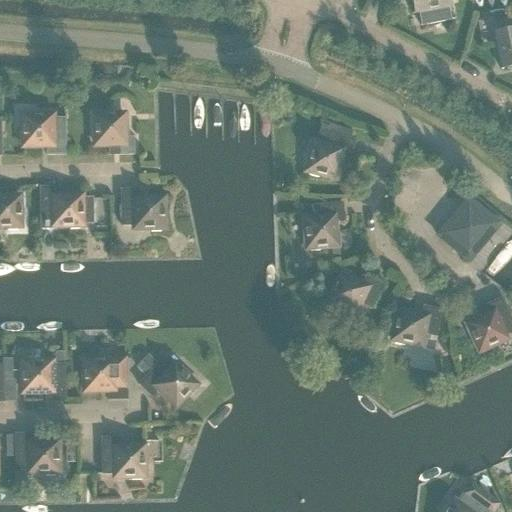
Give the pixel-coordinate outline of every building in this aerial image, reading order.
[(418,13),(420,26),(455,19),(451,0),(409,0),(412,14),(418,13)] [(511,27),(493,31),(501,71),(511,69),(511,27)] [(96,113),(97,115),(94,115),(94,118),(91,118),(91,129),(94,129),(94,146),(118,145),(118,155),(133,155),(133,136),(124,136),(124,115),(107,115),(107,112),(96,113)] [(25,114),(25,117),(22,117),(22,119),(19,119),(19,130),(22,130),(22,147),(46,146),(46,155),(65,155),(64,119),(52,119),(52,116),(35,116),(35,114),(25,114)] [(350,133),(322,121),(316,143),(313,143),(309,159),(307,158),(304,168),(307,169),(306,172),(309,172),(308,175),(318,178),(319,175),(335,179),(341,156),(350,159),(354,141),(349,139),(350,133)] [(39,188),(40,227),(52,226),(52,227),(69,226),(69,229),(79,229),(79,226),(82,226),(82,224),(93,224),(93,197),(82,197),(82,196),(58,196),(58,187),(39,188)] [(150,232),(161,232),(161,229),(163,229),(163,226),(166,226),(166,215),(163,215),(163,199),(139,199),(139,190),(120,190),(121,226),(133,226),(133,229),(150,229),(150,232)] [(0,227),(7,227),(7,230),(17,230),(17,227),(20,227),(20,224),(23,224),(23,214),(20,214),(19,197),(0,197),(0,227)] [(437,236),(468,261),(498,225),(467,200),(437,236)] [(320,251),(319,248),(331,247),(336,246),(334,223),(343,222),(342,204),(306,207),(307,219),(304,219),(305,236),(302,236),(303,247),(306,246),(306,249),(309,249),(309,252),(320,251)] [(366,277),(362,285),(341,275),(333,290),(331,288),(326,298),(329,299),(327,302),(330,303),(329,305),(338,310),(339,308),(354,315),(360,304),(371,309),(383,285),(366,277)] [(506,339),(505,336),(511,333),(511,323),(501,299),(484,306),(488,315),(466,325),(473,340),(471,341),(475,351),(478,349),(479,352),(481,351),(482,353),(492,349),(491,346),(506,339)] [(436,337),(441,310),(423,307),(421,316),(398,311),(395,327),(392,327),(390,337),(392,338),(392,340),(395,341),(394,344),(404,346),(405,343),(421,347),(424,334),(436,337)] [(55,353),(54,353),(54,365),(55,365),(64,365),(64,352),(55,353)] [(125,364),(113,364),(113,361),(96,362),(96,359),(86,359),(86,362),(83,362),(83,365),(80,365),(81,375),(83,375),(84,392),(108,392),(108,401),(126,400),(125,364)] [(196,389),(194,388),(196,386),(194,384),(196,382),(188,374),(186,376),(174,365),(172,367),(163,359),(138,385),(152,398),(158,391),(175,407),(187,395),(189,397),(196,389)] [(24,360),(24,363),(21,363),(22,366),(19,366),(19,376),(22,376),(22,393),(46,393),(46,402),(64,401),(64,365),(55,365),(54,365),(52,366),(52,362),(35,363),(35,360),(24,360)] [(57,443),(33,443),(33,434),(15,434),(15,436),(15,446),(15,470),(28,470),(28,473),(44,473),(44,476),(55,476),(55,473),(58,473),(58,470),(60,470),(60,460),(57,460),(57,443)] [(15,436),(6,436),(6,446),(15,446),(15,436)] [(141,480),(141,477),(144,477),(144,474),(147,474),(146,464),(144,464),(143,447),(120,447),(119,438),(101,439),(102,475),(114,474),(114,478),(131,477),(131,480),(141,480)] [(494,511),(499,505),(470,484),(456,503),(454,501),(445,511),(494,511)]
